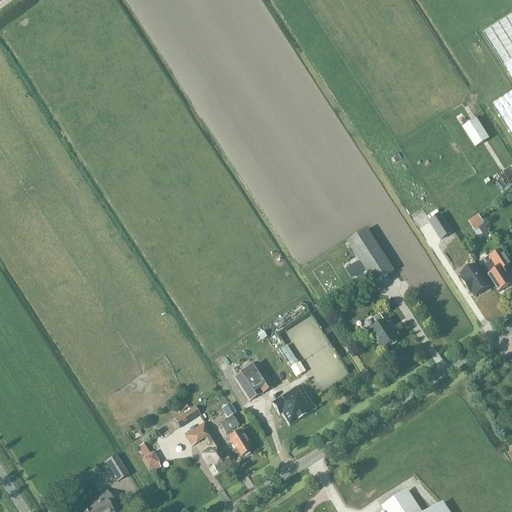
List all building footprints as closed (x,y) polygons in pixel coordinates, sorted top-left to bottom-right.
[(511,16),(482,35),(511,81),(511,16)] [(511,137),(511,94),(493,106),(511,137)] [(462,128),(475,148),(489,140),(476,119),(462,128)] [(441,215),(429,223),(441,240),(452,233),(441,215)] [(479,216),(468,222),(472,227),(482,221),(479,216)] [(393,272),(366,230),(346,243),(358,262),(363,271),(373,285),(393,272)] [(510,267),(508,264),(500,251),(488,258),(490,261),(481,267),(498,293),(502,290),(503,291),(511,285),(511,284),(503,271),(510,267)] [(358,262),(349,268),(355,276),(363,271),(358,262)] [(489,287),(474,266),(459,276),(461,279),(460,280),(470,295),(471,294),(473,298),(489,287)] [(369,331),(382,351),(389,346),(390,347),(391,347),(395,344),(396,343),(395,342),(397,341),(384,321),(383,322),(379,316),(373,320),(377,326),(369,331)] [(286,343),(297,360),(303,356),(292,339),(286,343)] [(287,346),(281,350),(292,368),(298,364),(287,346)] [(284,358),(277,362),(289,381),(295,377),(284,358)] [(258,364),(235,379),(250,402),(261,394),(262,395),(273,387),(258,364)] [(272,404),(279,416),(282,414),(289,426),(289,427),(290,426),(298,421),(299,421),(304,417),(304,418),(305,417),(312,412),(313,411),(298,388),(272,404)] [(183,402),(175,408),(180,414),(188,408),(183,402)] [(229,405),(222,410),(227,419),(232,416),(235,414),(229,405)] [(201,416),(195,407),(174,420),(180,429),(201,416)] [(227,419),(219,424),(226,434),(239,426),(232,416),(227,419)] [(133,435),(143,429),(138,421),(128,428),(133,435)] [(221,448),(205,422),(184,436),(191,447),(204,439),(208,445),(211,449),(211,450),(210,449),(200,455),(208,467),(211,465),(216,474),(229,465),(219,450),(221,448)] [(242,431),(229,439),(232,445),(240,458),(250,452),(247,447),(251,445),(242,431)] [(142,440),(147,450),(154,446),(149,437),(142,440)] [(143,444),(137,448),(144,460),(149,469),(150,469),(158,464),(153,454),(153,455),(149,449),(147,450),(143,444)] [(116,456),(106,463),(118,482),(128,476),(116,456)] [(137,477),(133,479),(139,488),(143,485),(137,477)] [(384,511),(445,511),(441,505),(429,511),(420,511),(408,492),(382,508),(384,511)] [(113,511),(107,502),(111,499),(107,493),(92,502),(95,506),(85,511),(113,511)]
